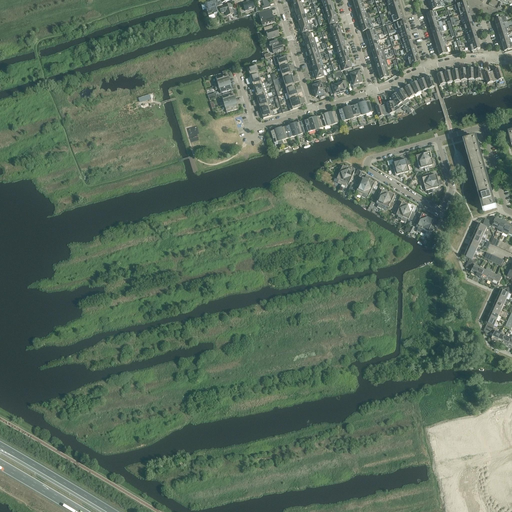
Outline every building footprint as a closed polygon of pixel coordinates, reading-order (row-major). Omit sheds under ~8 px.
[(217,14),(218,14),(214,0),(213,0),(213,1),(210,2),(210,3),(205,5),(208,15),(213,14),(214,15),(217,13),(217,14)] [(243,4),(245,11),(254,8),(253,3),(255,3),(254,0),(247,0),(249,2),(243,4)] [(256,0),(257,2),(262,1),(264,6),(262,7),(263,10),(270,7),(267,0),(256,0)] [(442,2),(431,5),(432,11),(444,7),(442,2)] [(456,11),(459,10),(467,8),(465,2),(454,6),(456,11)] [(226,12),(227,16),(234,14),(234,17),(237,16),(236,10),(233,11),(231,4),(219,8),(221,14),(226,12)] [(322,10),(324,15),(334,12),(333,9),(334,8),(333,6),(324,9),(322,10)] [(272,16),(271,14),(272,14),(271,10),(258,14),(261,21),(260,21),(261,23),(261,22),(262,26),(274,22),(272,16)] [(295,16),(296,18),(305,15),(303,10),(295,12),(296,15),(295,16)] [(389,18),(391,17),(400,15),(398,10),(390,12),(387,13),(389,18)] [(326,20),(328,20),(337,17),(336,15),(335,15),(334,12),(324,15),(326,20)] [(426,14),(428,20),(437,17),(435,12),(426,14)] [(400,15),(391,17),(393,23),(402,20),(400,15)] [(337,17),(328,20),(329,26),(337,23),(336,20),(338,19),(337,17)] [(361,27),(369,24),(372,24),(370,18),(368,19),(359,22),(361,27)] [(494,20),(496,26),(505,23),(503,18),(494,20)] [(298,26),(299,29),(308,26),(306,20),(298,23),(299,26),(298,26)] [(396,30),(398,29),(407,26),(405,21),(394,24),(396,30)] [(330,27),(332,33),(341,30),(340,27),(339,27),(338,24),(330,27)] [(369,24),(361,27),(363,32),(371,30),(369,24)] [(308,26),(299,29),(300,31),(301,31),(302,34),(310,32),(313,31),(311,25),(308,26)] [(264,28),(265,32),(266,32),(266,34),(266,35),(267,35),(268,40),(279,36),(277,28),(271,30),(270,26),(264,28)] [(433,35),(441,33),(444,32),(442,27),(440,27),(431,30),(433,35)] [(332,33),(333,38),(341,36),(340,33),(342,32),(341,30),(332,33)] [(366,33),(368,39),(376,36),(375,30),(366,33)] [(302,39),(303,42),(312,39),(310,33),(302,35),(303,38),(302,39)] [(369,44),(378,41),(380,40),(379,35),(376,36),(368,39),(369,44)] [(401,45),(403,45),(412,42),(410,37),(401,39),(399,40),(401,45)] [(306,47),(314,44),(316,43),(314,38),(312,39),(303,42),(304,44),(305,44),(306,47)] [(277,44),(276,41),(268,43),(270,49),(272,48),(272,50),(273,50),(274,52),(273,53),(273,54),(284,51),(281,43),(277,44)] [(335,44),(337,49),(345,46),(344,44),(345,43),(344,41),(335,44)] [(306,50),(306,52),(316,50),(314,44),(306,47),(307,49),(306,50)] [(478,44),(470,46),(471,52),(480,49),(478,44)] [(511,46),(511,44),(502,46),(504,52),(511,49),(511,46)] [(371,49),(372,54),(384,51),(382,45),(379,46),(371,49)] [(403,56),(406,55),(415,52),(413,47),(405,50),(402,51),(403,56)] [(446,48),(438,51),(439,56),(448,53),(446,48)] [(308,55),(309,57),(319,54),(318,49),(316,50),(306,52),(307,55),(308,55)] [(372,54),(374,59),(385,56),(384,51),(372,54)] [(338,54),(340,60),(348,58),(347,55),(348,54),(348,52),(338,54)] [(278,65),(279,67),(288,64),(286,58),(282,59),(282,58),(281,54),(276,56),(277,61),(275,62),(276,66),(278,65)] [(309,61),(310,63),(319,60),(321,60),(319,54),(309,57),(310,60),(309,61)] [(374,59),(376,64),(387,61),(385,56),(374,59)] [(416,57),(408,60),(409,65),(418,63),(416,57)] [(377,70),(386,67),(388,66),(387,61),(376,64),(377,70)] [(351,62),(342,65),(344,71),(352,68),(351,65),(352,65),(351,62)] [(279,67),(280,72),(289,69),(288,64),(279,67)] [(313,74),(322,71),(324,71),(323,65),(321,66),(313,68),(314,71),(312,72),(313,74)] [(248,70),(250,76),(259,73),(256,66),(251,67),(252,69),(248,70)] [(280,72),(282,77),(291,75),(289,69),(280,72)] [(467,70),(468,70),(468,80),(468,81),(475,80),(476,80),(476,70),(475,70),(470,70),(470,69),(467,70)] [(475,69),(475,70),(476,70),(476,80),(475,80),(486,80),(484,74),(483,70),(478,70),(478,69),(475,69)] [(497,70),(492,72),(495,82),(498,81),(499,83),(504,82),(503,80),(503,79),(500,69),(497,70)] [(350,75),(352,80),(362,77),(361,75),(360,75),(359,72),(355,73),(354,70),(348,72),(349,75),(350,75)] [(460,70),(460,71),(461,81),(468,80),(468,70),(467,70),(463,70),(460,70)] [(322,71),(313,74),(314,77),(315,76),(316,80),(324,77),(322,71)] [(452,71),(452,72),(454,82),(461,81),(460,71),(455,71),(452,71)] [(387,72),(379,75),(380,80),(389,77),(387,72)] [(444,73),(444,74),(445,73),(447,84),(454,82),(452,72),(447,73),(447,72),(444,73)] [(487,73),(484,74),(486,80),(487,84),(495,82),(492,72),(487,73)] [(250,76),(251,81),(260,78),(259,73),(250,76)] [(445,73),(444,74),(440,75),(440,74),(437,75),(440,86),(447,84),(445,73)] [(214,84),(215,87),(229,83),(228,78),(227,75),(216,78),(217,83),(214,84)] [(282,77),(284,83),(293,80),(291,75),(282,77)] [(362,77),(352,80),(353,85),(352,86),(353,89),(360,87),(359,84),(362,83),(361,80),(362,79),(362,77)] [(428,78),(424,80),(423,80),(427,90),(434,87),(431,77),(428,78)] [(251,81),(253,87),(262,84),(260,78),(251,81)] [(421,81),(416,83),(420,92),(421,92),(427,90),(423,80),(424,80),(424,79),(421,81)] [(284,83),(286,88),(295,86),(293,80),(284,83)] [(312,90),(313,92),(322,89),(325,88),(324,83),(322,83),(321,80),(314,82),(315,85),(312,86),(313,89),(312,90)] [(342,83),(337,85),(340,95),(343,94),(342,92),(345,92),(344,88),(347,87),(345,81),(342,82),(342,83)] [(414,84),(409,86),(414,96),(414,95),(421,93),(421,92),(420,92),(416,83),(416,82),(414,84)] [(229,83),(215,87),(216,90),(219,89),(221,94),(232,90),(231,87),(230,87),(229,83)] [(253,87),(255,92),(266,89),(264,83),(262,84),(253,87)] [(340,95),(337,85),(332,86),(331,85),(328,86),(331,95),(334,94),(334,95),(337,94),(338,95),(340,95)] [(286,88),(287,94),(296,91),(295,86),(286,88)] [(407,88),(403,90),(402,90),(408,99),(414,96),(414,95),(414,96),(409,86),(407,87),(407,88)] [(255,92),(256,97),(268,94),(266,89),(255,92)] [(322,89),(313,92),(313,95),(315,95),(316,98),(319,97),(320,100),(326,98),(325,94),(324,95),(322,89)] [(400,92),(396,94),(396,95),(402,103),(404,106),(405,104),(406,105),(409,103),(409,102),(408,99),(402,90),(403,90),(402,90),(400,91),(400,92)] [(285,95),(287,100),(298,97),(296,91),(287,94),(285,95)] [(221,107),(224,105),(235,102),(234,97),(234,98),(234,97),(233,94),(222,97),(223,102),(220,103),(221,107)] [(256,97),(258,103),(269,99),(268,94),(256,97)] [(389,99),(391,103),(393,109),(402,103),(396,95),(396,94),(393,96),(394,96),(389,99)] [(287,100),(288,105),(300,102),(298,97),(287,100)] [(260,108),(269,106),(271,105),(269,99),(258,103),(260,108)] [(366,103),(362,104),(365,115),(373,113),(373,112),(369,102),(370,102),(369,101),(366,103)] [(224,105),(227,113),(238,110),(237,106),(236,106),(235,102),(224,105)] [(300,102),(288,105),(290,111),(301,108),(300,102)] [(388,104),(383,105),(386,116),(395,113),(393,109),(391,103),(388,104)] [(357,105),(354,106),(357,117),(365,115),(362,104),(357,106),(357,105)] [(386,116),(383,105),(378,107),(375,108),(379,118),(386,116)] [(260,108),(261,114),(270,111),(269,106),(260,108)] [(351,108),(347,109),(350,120),(357,117),(354,106),(351,107),(351,108),(351,107),(351,108)] [(350,120),(347,109),(342,111),(342,110),(339,111),(342,122),(350,120)] [(270,111),(261,114),(263,119),(274,116),(273,110),(270,111)] [(332,114),(328,115),(331,126),(339,123),(338,123),(335,112),(332,113),(332,114)] [(323,116),(320,117),(323,128),(331,126),(328,115),(323,116)] [(317,118),(312,120),(316,130),(323,128),(320,117),(317,118)] [(316,130),(312,120),(308,121),(304,122),(305,122),(308,132),(308,133),(316,130)] [(298,124),(293,126),(297,136),(305,134),(304,134),(301,123),(298,124)] [(289,126),(286,127),(289,139),(297,136),(293,126),(289,127),(289,126)] [(283,129),(278,130),(282,141),(289,139),(286,127),(282,128),(282,129),(283,129)] [(282,141),(278,130),(274,132),(274,131),(270,132),(270,133),(274,143),(278,142),(279,146),(283,145),(282,141)] [(481,156),(476,138),(465,142),(485,211),(495,208),(493,201),(495,201),(494,195),(493,196),(494,196),(492,196),(481,156)] [(424,153),(422,154),(425,161),(432,159),(430,153),(429,153),(424,154),(424,153)] [(416,157),(418,163),(425,161),(422,154),(421,154),(421,155),(416,157)] [(394,170),(400,168),(398,160),(398,159),(393,160),(393,163),(392,163),(392,164),(392,165),(389,166),(391,171),(394,170)] [(432,159),(425,161),(427,169),(428,168),(428,167),(433,166),(433,165),(432,159)] [(400,168),(407,166),(410,165),(409,161),(406,162),(406,160),(405,160),(400,161),(400,160),(398,160),(400,168)] [(425,161),(418,163),(419,169),(419,170),(420,169),(425,168),(425,169),(427,169),(425,161)] [(336,171),(338,172),(346,176),(350,166),(346,165),(344,167),(343,167),(342,166),(342,167),(340,171),(337,170),(336,171)] [(350,166),(346,176),(353,179),(353,177),(352,177),(354,172),(355,172),(354,172),(353,171),(354,168),(350,166)] [(407,166),(400,168),(403,175),(404,175),(404,174),(409,172),(409,173),(409,172),(407,166)] [(400,168),(394,170),(391,171),(392,174),(392,175),(395,174),(395,176),(396,176),(399,175),(400,178),(403,178),(403,175),(400,168)] [(338,183),(341,185),(346,176),(338,172),(338,174),(339,175),(338,175),(337,179),(336,180),(337,180),(338,180),(337,183),(338,183)] [(430,173),(428,174),(431,183),(438,181),(436,175),(435,175),(431,177),(430,173)] [(420,182),(421,186),(431,183),(428,174),(423,175),(424,178),(423,179),(422,179),(423,181),(420,182)] [(346,176),(341,185),(345,187),(346,186),(345,186),(347,184),(348,185),(349,185),(351,180),(352,181),(353,179),(346,176)] [(359,183),(358,185),(365,188),(368,181),(370,179),(366,177),(364,179),(363,179),(362,178),(362,179),(360,183),(359,183)] [(438,181),(431,183),(433,191),(435,190),(434,189),(439,188),(440,188),(439,187),(439,186),(442,185),(441,180),(438,181)] [(368,181),(365,188),(372,191),(373,189),(372,189),(374,184),(375,184),(374,184),(368,181)] [(431,183),(421,186),(422,190),(425,190),(426,191),(425,191),(426,192),(428,191),(428,194),(433,193),(433,191),(431,183)] [(356,195),(361,197),(365,188),(358,185),(358,186),(359,187),(357,191),(356,192),(357,192),(356,195)] [(365,188),(361,197),(365,199),(366,196),(368,197),(369,197),(371,192),(372,193),(372,191),(365,188)] [(379,195),(378,197),(385,200),(388,193),(383,191),(382,190),(382,191),(380,195),(379,195)] [(388,193),(385,200),(392,203),(393,201),(392,201),(394,196),(388,193)] [(377,207),(381,209),(385,200),(378,197),(377,198),(378,199),(376,203),(376,204),(377,204),(378,204),(377,207)] [(392,203),(385,200),(381,209),(385,211),(386,208),(388,209),(389,209),(388,209),(389,208),(392,209),(394,204),(392,203)] [(395,207),(396,208),(405,212),(408,205),(402,203),(403,203),(402,202),(402,203),(400,207),(399,207),(398,205),(396,205),(395,207)] [(408,205),(405,212),(414,216),(415,214),(412,212),(414,208),(408,205)] [(397,219),(401,221),(405,212),(396,208),(394,213),(397,214),(396,215),(396,216),(397,216),(398,216),(397,219)] [(405,212),(401,221),(405,223),(406,220),(408,221),(408,220),(409,219),(412,221),(414,216),(405,212)] [(418,215),(416,219),(425,224),(428,217),(422,215),(422,214),(422,215),(421,216),(418,215)] [(428,217),(425,224),(432,227),(433,225),(432,225),(434,220),(433,220),(428,217)] [(492,226),(493,227),(498,229),(502,221),(496,218),(494,223),(492,226)] [(425,224),(416,219),(414,224),(417,226),(416,227),(416,228),(418,228),(417,231),(421,233),(425,224)] [(494,223),(486,219),(483,226),(487,228),(491,230),(493,227),(492,226),(494,223)] [(498,229),(503,231),(507,224),(507,223),(508,222),(504,221),(504,222),(502,221),(498,229)] [(432,227),(425,224),(421,233),(425,235),(426,232),(427,233),(428,233),(428,232),(429,231),(431,233),(434,228),(432,227)] [(479,224),(477,230),(485,233),(484,234),(487,235),(488,234),(485,232),(487,228),(483,226),(479,224)] [(503,231),(509,234),(511,227),(511,225),(507,224),(503,231)] [(477,230),(474,235),(482,239),(482,240),(485,241),(486,239),(482,238),(484,234),(485,233),(477,230)] [(474,235),(472,241),(480,244),(479,245),(482,246),(483,245),(480,243),(482,240),(482,239),(474,235)] [(472,241),(469,246),(477,250),(477,251),(480,252),(481,250),(477,249),(479,245),(480,244),(472,241)] [(469,246),(467,252),(475,255),(474,256),(477,258),(478,256),(475,254),(477,251),(477,250),(469,246)] [(464,257),(469,259),(473,261),(473,262),(476,264),(477,262),(472,260),(474,256),(475,255),(467,252),(464,257)] [(465,268),(472,271),(475,266),(476,264),(473,262),(473,261),(469,259),(465,268)] [(471,273),(477,276),(480,268),(475,266),(472,271),(471,273)] [(477,276),(482,279),(486,271),(480,268),(477,276)] [(482,279),(488,281),(491,273),(486,271),(482,279)] [(488,281),(493,283),(497,276),(491,273),(488,281)] [(497,276),(493,283),(499,286),(502,278),(497,276)] [(501,290),(499,296),(507,299),(509,294),(501,290)] [(499,296),(496,301),(504,305),(507,299),(499,296)] [(496,301),(494,306),(502,310),(504,305),(496,301)] [(494,306),(491,312),(499,316),(502,310),(494,306)] [(491,312),(489,317),(496,321),(499,316),(491,312)] [(488,324),(494,327),(496,321),(489,317),(486,323),(488,324)] [(485,331),(494,335),(495,331),(496,332),(497,328),(494,327),(488,324),(485,331)] [(492,340),(497,342),(501,334),(502,334),(503,331),(501,330),(500,334),(496,332),(495,331),(494,335),(492,340)] [(497,342),(503,345),(506,337),(507,337),(509,334),(507,333),(505,336),(502,334),(501,334),(497,342)] [(506,346),(508,347),(511,339),(511,336),(511,339),(507,337),(506,337),(503,345),(503,346),(506,347),(506,346)]
